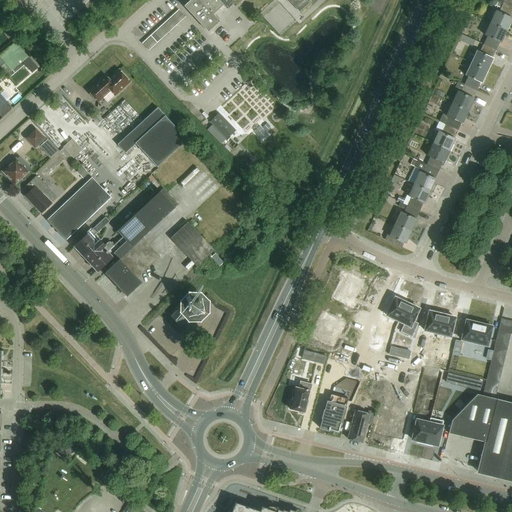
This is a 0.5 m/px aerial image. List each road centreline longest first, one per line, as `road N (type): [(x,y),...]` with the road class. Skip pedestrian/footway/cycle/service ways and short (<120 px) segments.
road 1 (unclassified): [(335,237),(446,0)]
road 2 (secondary): [(319,230),(424,0)]
road 3 (unclassified): [(0,505),(14,507),(18,407),(17,324),(0,303)]
road 4 (secondary): [(234,415),(319,230)]
road 5 (tertiary): [(122,337),(0,199)]
road 6 (residential): [(416,273),(481,137)]
road 7 (tertiary): [(122,337),(151,388),(199,427)]
